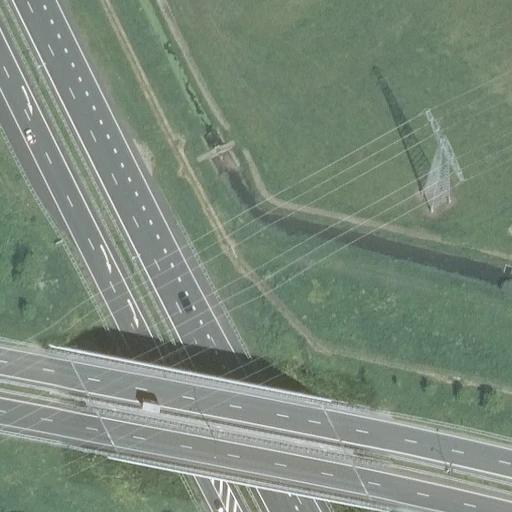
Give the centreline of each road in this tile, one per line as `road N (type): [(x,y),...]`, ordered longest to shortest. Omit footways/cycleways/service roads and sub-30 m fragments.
road 1 (trunk): [(283,511),(25,0)]
road 2 (trunk): [(511,465),(0,362)]
road 3 (trunk): [(0,412),(485,511)]
road 4 (trunk): [(0,78),(216,511)]
